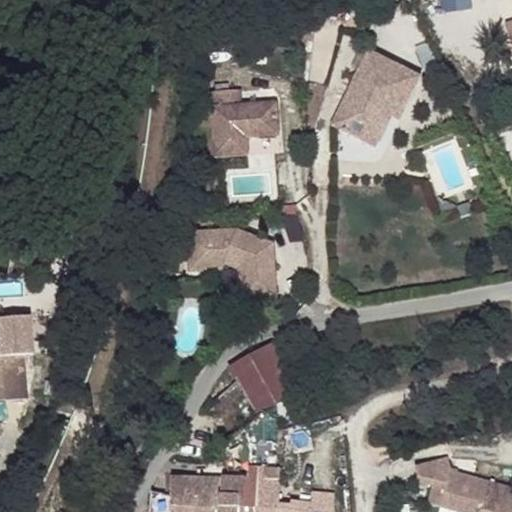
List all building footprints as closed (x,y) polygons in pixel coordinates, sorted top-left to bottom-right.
[(475,0),(443,0),(445,11),(477,8),(475,0)] [(419,77),(367,52),(331,127),(363,142),(383,101),(403,111),(419,77)] [(276,103),(241,106),(240,91),(210,93),(215,158),(249,156),(247,138),(278,136),(276,103)] [(403,111),(383,101),(363,142),(375,148),(390,116),(398,121),(403,111)] [(273,245),(235,232),(186,235),(189,274),(222,271),(225,265),(239,270),(245,272),(247,300),(276,299),(273,245)] [(0,326),(0,344),(11,344),(10,326),(0,326)] [(257,417),(276,406),(296,395),(281,346),(268,347),(229,368),(236,381),(206,409),(227,446),(257,417)] [(0,401),(26,399),(23,368),(13,369),(12,358),(0,359),(0,401)] [(280,441),(280,424),(265,423),(264,441),(280,441)] [(511,511),(511,488),(452,472),(447,459),(414,468),(420,490),(434,486),(445,490),(440,508),(452,511),(511,511)] [(247,480),(221,480),(221,502),(219,502),(218,511),(257,511),(258,468),(248,468),(247,480)] [(257,511),(279,511),(279,506),(280,481),(280,469),(265,469),(258,468),(257,511)] [(221,480),(170,480),(170,497),(151,492),(149,511),(218,511),(219,502),(221,502),(221,480)] [(119,507),(124,490),(109,485),(104,502),(119,507)] [(445,490),(434,486),(428,505),(440,508),(445,490)] [(333,511),(335,495),(312,494),(311,504),(291,503),(290,507),(289,511),(333,511)]
